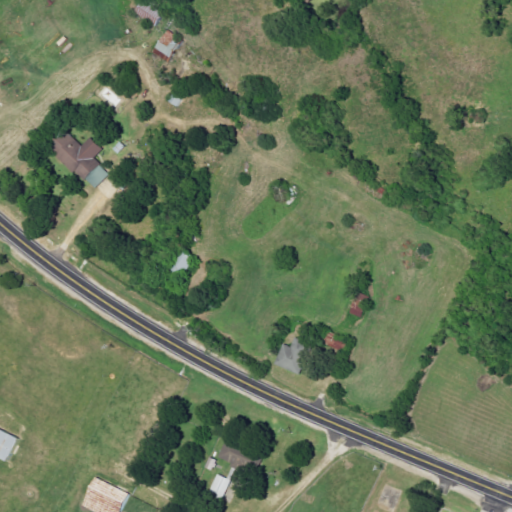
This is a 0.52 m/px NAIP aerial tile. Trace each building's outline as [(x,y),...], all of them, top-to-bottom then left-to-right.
[(161,50),(176,58),(186,41),(170,32),(161,50)] [(98,190),(113,174),(98,159),(108,149),(95,136),(84,147),(73,136),(66,145),(69,148),(62,156),(98,190)] [(322,345),(348,354),(352,341),(327,332),(322,345)] [(290,347),(284,344),(275,363),(299,375),(313,346),(295,337),(290,347)] [(26,438),(0,424),(0,455),(14,462),(26,438)] [(209,496),(224,500),(230,479),(216,475),(209,496)] [(122,511),(130,493),(93,478),(81,506),(94,511),(122,511)]
